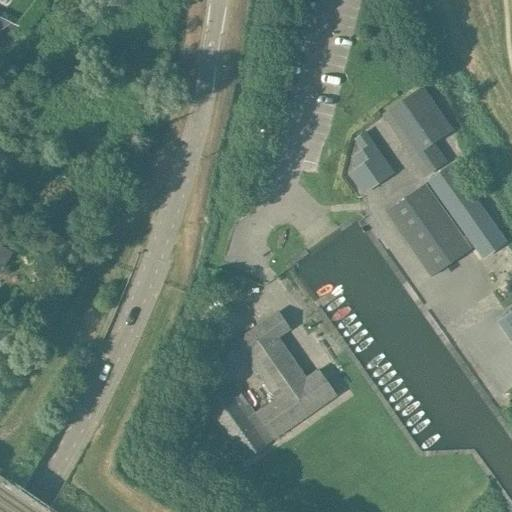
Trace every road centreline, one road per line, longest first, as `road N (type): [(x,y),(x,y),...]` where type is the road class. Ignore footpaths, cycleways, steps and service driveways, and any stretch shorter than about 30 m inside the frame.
road 1 (unclassified): [(24,511),(84,413),(160,248),(189,153),(218,0)]
road 2 (unclassified): [(329,0),(283,189),(248,261)]
